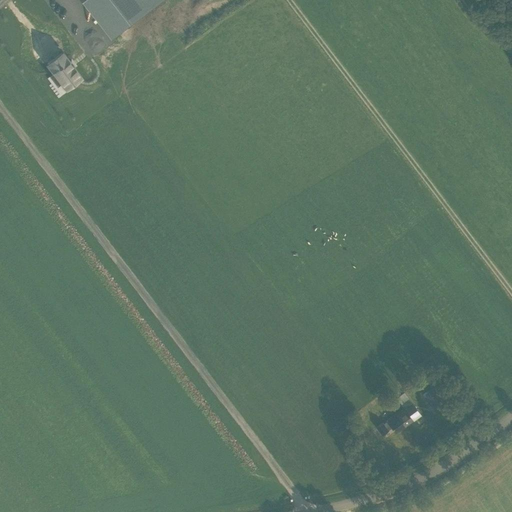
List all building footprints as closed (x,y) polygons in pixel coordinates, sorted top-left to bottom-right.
[(90,0),(117,35),(162,0),(90,0)] [(63,55),(49,66),(54,74),(50,77),(58,88),(62,84),(67,90),(81,79),(63,55)] [(443,404),(431,388),(422,395),(435,411),(443,404)] [(421,415),(404,393),(396,399),(404,409),(395,415),(405,427),(421,415)] [(387,421),(387,422),(383,425),(382,423),(376,428),(382,436),(391,429),(395,434),(405,427),(395,415),(387,421)]
